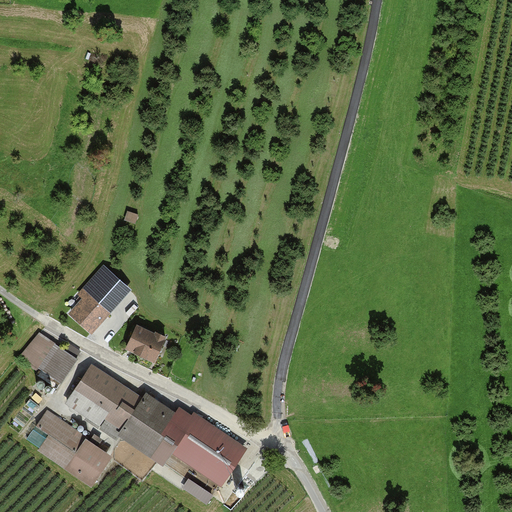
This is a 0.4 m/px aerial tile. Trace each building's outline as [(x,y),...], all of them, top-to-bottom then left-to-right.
[(115,258),(104,255),(101,265),(112,268),(115,258)] [(121,312),(124,307),(117,303),(114,308),(121,312)] [(174,338),(143,323),(132,347),(163,362),(174,338)] [(64,382),(82,357),(43,330),(26,354),(64,382)] [(148,392),(96,359),(68,402),(108,428),(113,420),(127,430),(124,435),(157,456),(162,449),(166,452),(192,412),(151,386),(148,392)] [(120,458),(52,409),(37,429),(52,439),(45,450),(98,488),(120,458)] [(147,475),(159,458),(126,437),(115,454),(147,475)]
